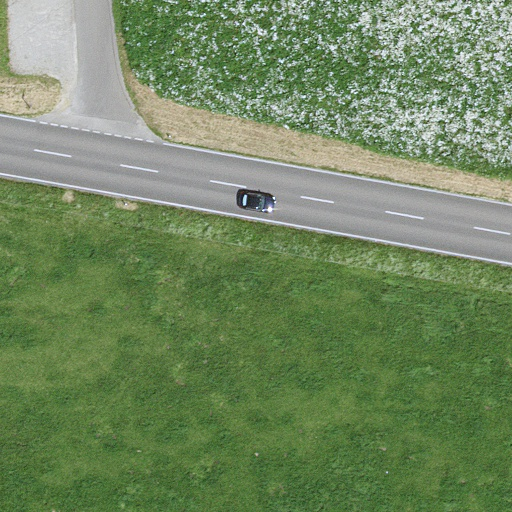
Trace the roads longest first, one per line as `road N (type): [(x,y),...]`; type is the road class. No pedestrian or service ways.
road 1 (secondary): [(105,160),(511,233)]
road 2 (residential): [(105,160),(91,0)]
